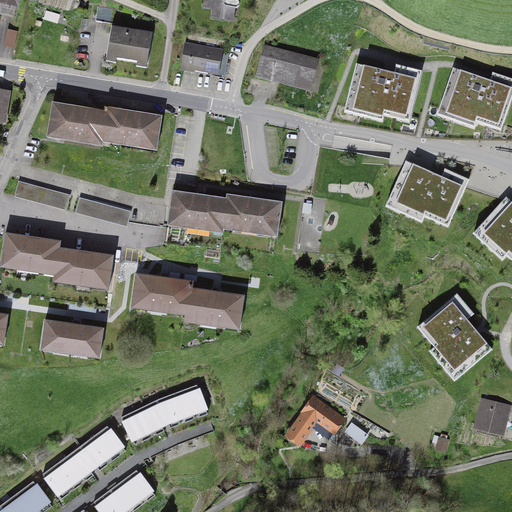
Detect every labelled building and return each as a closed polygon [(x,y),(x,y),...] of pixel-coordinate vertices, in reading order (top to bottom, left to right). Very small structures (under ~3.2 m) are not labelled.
[(0,0),(2,0),(0,11),(0,12),(14,16),(17,0),(0,0)] [(214,0),(212,17),(223,19),(223,18),(228,19),(230,7),(236,8),(238,6),(239,3),(238,0),(237,0),(214,0)] [(98,6),(95,21),(110,23),(112,9),(98,6)] [(111,27),(107,57),(147,64),(152,33),(111,27)] [(5,45),(13,47),(16,32),(8,31),(5,45)] [(188,35),(182,68),(192,70),(193,69),(225,74),(229,53),(226,52),(229,51),(231,41),(188,35)] [(257,77),(269,80),(271,72),(283,75),(281,81),(302,86),(305,76),(313,78),(317,61),(293,55),(292,58),(276,54),(277,51),(265,47),(257,77)] [(394,74),(356,65),(344,112),(382,121),(383,115),(409,122),(421,72),(396,65),(394,74)] [(501,130),(511,97),(511,79),(493,73),(490,81),(453,69),(437,115),(474,128),(476,122),(501,130)] [(0,120),(4,122),(9,92),(0,90),(0,120)] [(102,142),(102,138),(107,112),(105,112),(52,104),(48,133),(102,142)] [(107,112),(102,138),(156,147),(161,117),(105,108),(105,112),(107,112)] [(441,177),(406,161),(386,206),(421,222),(424,216),(448,227),(469,180),(445,169),(441,177)] [(444,162),(442,167),(458,173),(459,168),(444,162)] [(18,182),(15,193),(67,207),(70,196),(18,182)] [(223,229),(223,225),(227,199),(173,192),(168,221),(223,229)] [(227,199),(223,225),(277,233),(281,203),(227,196),(227,199)] [(511,202),(506,197),(473,234),(502,260),(506,255),(511,260),(511,202)] [(76,210),(89,213),(92,202),(79,199),(76,210)] [(131,213),(129,221),(163,226),(166,206),(133,201),(131,213)] [(131,213),(92,202),(89,213),(128,224),(129,221),(131,213)] [(168,225),(165,244),(179,246),(182,227),(168,225)] [(58,248),(59,249),(60,242),(6,234),(1,264),(55,272),(58,248)] [(54,278),(109,286),(113,256),(59,249),(58,248),(55,272),(54,278)] [(132,304),(186,312),(189,288),(191,289),(192,282),(136,274),(132,304)] [(191,289),(189,288),(186,312),(185,318),(239,326),(244,296),(191,289)] [(474,314),(457,294),(398,343),(440,393),(492,349),(467,320),(474,314)] [(45,321),(42,346),(99,354),(103,329),(45,321)] [(197,385),(159,399),(121,417),(132,438),(167,421),(205,407),(197,385)] [(288,434),(300,443),(313,426),(329,438),(343,419),(314,398),(288,434)] [(479,425),(500,431),(506,408),(484,403),(479,425)] [(371,430),(350,414),(337,432),(359,447),(371,430)] [(57,493),(121,445),(107,426),(43,474),(57,493)] [(439,438),(436,449),(443,451),(446,440),(439,438)] [(136,470),(93,502),(101,511),(119,511),(150,489),(136,470)] [(31,511),(47,500),(33,481),(0,505),(0,510),(1,511),(31,511)]
